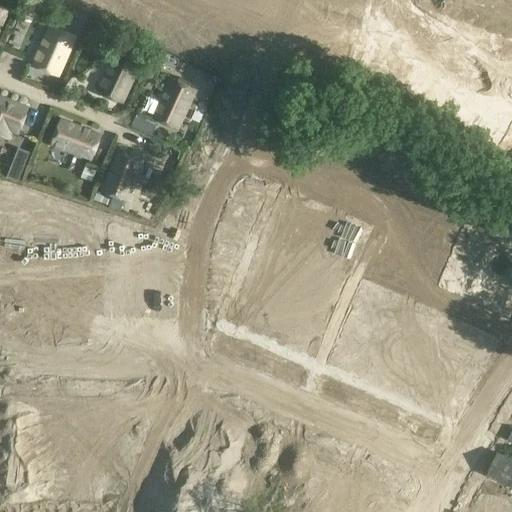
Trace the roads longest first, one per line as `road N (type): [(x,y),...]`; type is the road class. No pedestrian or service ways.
road 1 (residential): [(447,467),(206,357),(76,347),(0,351)]
road 2 (residential): [(0,77),(119,123)]
road 3 (residential): [(447,467),(511,361)]
